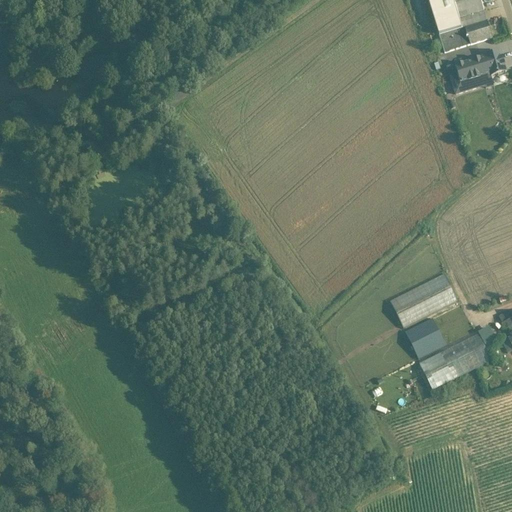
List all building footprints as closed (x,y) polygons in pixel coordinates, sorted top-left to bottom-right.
[(479,0),(427,0),(439,37),(465,29),(487,22),(479,0)] [(487,22),(465,29),(470,46),(492,39),(487,22)] [(465,29),(439,37),(444,54),(470,46),(465,29)] [(500,54),(484,59),(489,78),(490,78),(505,73),(500,54)] [(484,59),(449,70),(456,95),(492,84),(490,78),(489,78),(484,59)] [(444,276),(389,304),(402,331),(458,303),(444,276)] [(460,306),(404,334),(418,362),(474,333),(460,306)] [(490,327),(479,333),(486,347),(497,342),(490,327)] [(478,336),(419,366),(432,393),(491,363),(478,336)]
